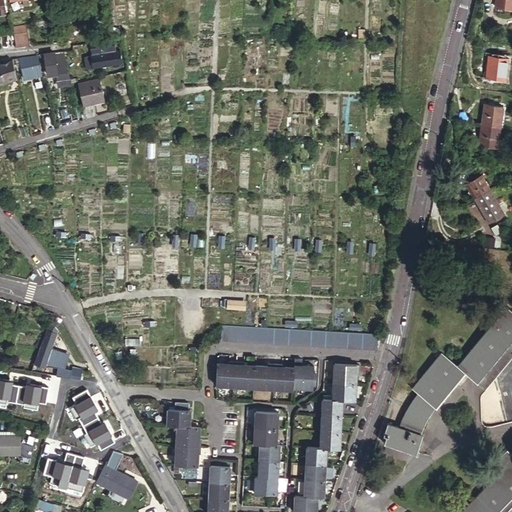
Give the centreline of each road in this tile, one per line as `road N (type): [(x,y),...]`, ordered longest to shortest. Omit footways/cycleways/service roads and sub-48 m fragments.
road 1 (residential): [(336,511),(393,338),(466,0)]
road 2 (residential): [(54,294),(179,511)]
